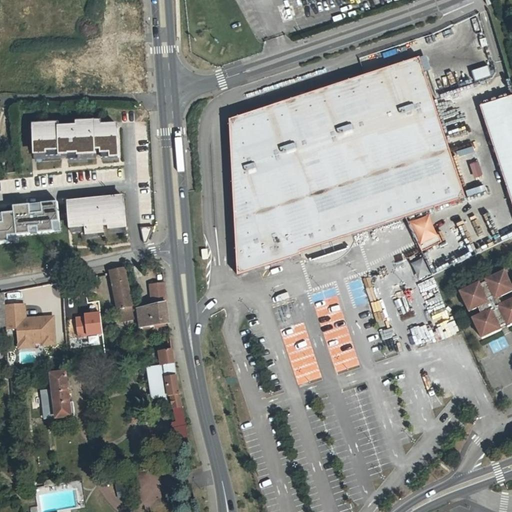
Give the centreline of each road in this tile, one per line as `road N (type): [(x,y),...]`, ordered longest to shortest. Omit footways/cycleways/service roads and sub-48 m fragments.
road 1 (unknown): [(481,0),(505,63),(503,79),(474,104),(499,188),(488,203),(375,253)]
road 2 (residential): [(447,0),(168,95)]
road 3 (primary): [(223,486),(180,246)]
road 4 (residential): [(0,284),(180,246)]
road 5 (primary): [(180,246),(168,95)]
road 6 (tertiary): [(511,461),(431,492),(404,511)]
